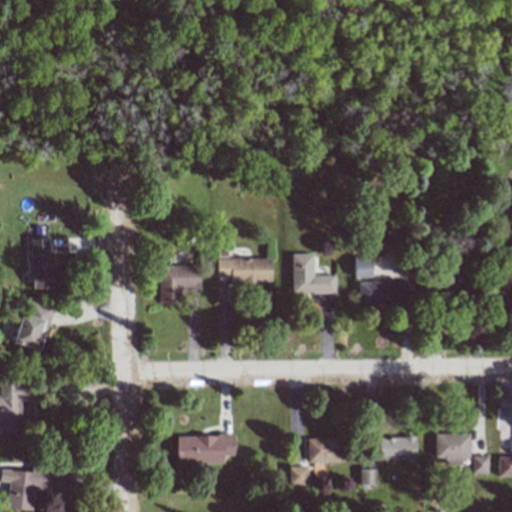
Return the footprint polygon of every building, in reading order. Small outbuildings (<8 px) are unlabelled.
[(47,238),(29,239),(30,289),(61,288),(61,268),(47,268),(47,238)] [(290,254),(291,294),(335,293),(334,275),(312,276),(312,254),(290,254)] [(354,277),(371,277),(371,256),(353,256),(354,277)] [(215,259),(215,278),(229,277),(229,283),(271,282),(270,258),(215,259)] [(158,303),(179,302),(178,289),(198,289),(197,265),(157,266),(158,303)] [(425,301),(473,300),(472,280),(451,280),(451,278),(424,279),(425,301)] [(391,281),(357,281),(357,304),(405,305),(405,286),(391,286),(391,281)] [(13,343),(38,350),(51,308),(25,300),(13,343)] [(0,434),(20,434),(20,400),(30,400),(30,382),(0,382),(0,434)] [(433,458),(443,458),(443,464),(460,464),(460,458),(468,458),(468,433),(433,434),(433,458)] [(174,436),(175,464),(222,463),(222,456),(234,455),(233,434),(174,436)] [(377,460),(414,460),(414,437),(377,436),(377,460)] [(341,461),(341,438),(305,439),(306,462),(341,461)] [(487,456),(471,456),(470,474),(487,474),(487,456)] [(511,456),(497,457),(497,476),(511,475),(511,456)] [(306,466),(287,467),(288,486),(307,485),(306,466)] [(4,508),(30,511),(32,488),(46,489),(48,474),(0,468),(0,480),(7,482),(4,508)] [(374,485),(375,469),(358,469),(358,485),(374,485)]
